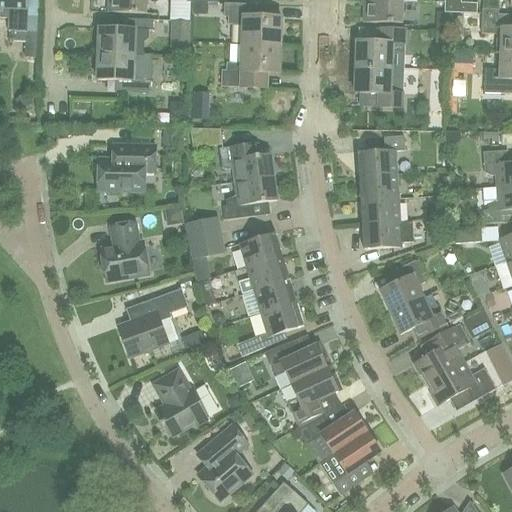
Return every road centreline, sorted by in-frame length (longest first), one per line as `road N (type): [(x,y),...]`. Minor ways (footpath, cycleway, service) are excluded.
road 1 (residential): [(426,464),(337,291),(321,242),(322,0)]
road 2 (residential): [(183,511),(123,436),(62,321),(35,242)]
